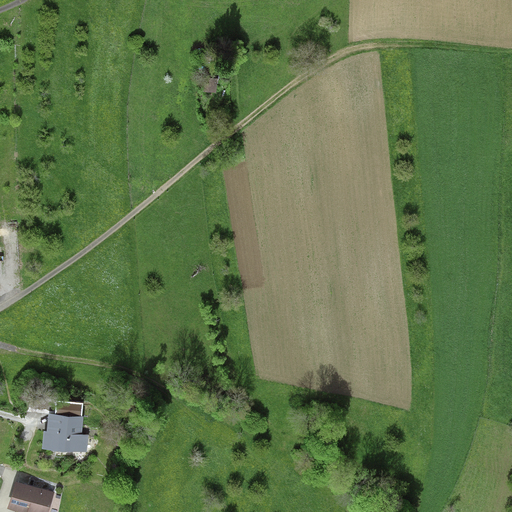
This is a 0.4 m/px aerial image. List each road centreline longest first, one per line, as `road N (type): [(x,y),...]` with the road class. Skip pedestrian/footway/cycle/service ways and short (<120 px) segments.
road 1 (track): [(210,149),(332,52),(425,43),(511,50)]
road 2 (track): [(15,348),(146,376),(221,419)]
